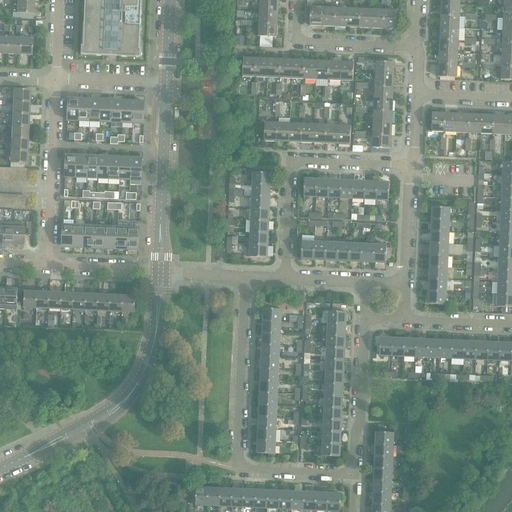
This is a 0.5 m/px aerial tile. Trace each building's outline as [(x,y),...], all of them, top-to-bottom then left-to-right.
[(85,0),(85,14),(84,24),(85,24),(84,46),(82,46),(82,55),(103,56),(104,56),(118,56),(118,57),(140,58),(141,49),(139,49),(140,26),(141,26),(141,10),(137,9),(137,0),(85,0)] [(278,1),(264,0),(259,0),(259,12),(278,13),(278,1)] [(33,14),(33,1),(17,1),(16,13),(21,13),(33,14)] [(460,5),(441,4),(440,16),(459,17),(460,5)] [(511,6),(504,6),(503,19),(511,19),(511,6)] [(310,26),(323,26),(324,8),(311,7),(310,26)] [(335,8),(324,8),(323,26),(334,27),(335,8)] [(348,9),(335,8),(334,27),(347,28),(348,9)] [(360,9),(348,9),(347,28),(359,28),(360,9)] [(372,10),(360,9),(359,28),(371,29),(372,10)] [(384,10),(372,10),(371,29),(383,29),(384,10)] [(397,11),(384,10),(383,29),(396,30),(397,11)] [(278,13),(259,12),(259,24),(277,25),(278,13)] [(459,17),(440,16),(440,28),(459,29),(459,17)] [(511,19),(503,19),(503,31),(511,31),(511,19)] [(277,25),(259,24),(258,37),(260,37),(272,37),(277,37),(277,25)] [(459,29),(440,28),(439,40),(458,41),(459,29)] [(511,31),(503,31),(502,43),(511,43),(511,31)] [(260,37),(259,47),(271,47),(272,37),(260,37)] [(19,38),(7,38),(6,54),(18,55),(19,38)] [(32,39),(19,38),(18,55),(31,55),(32,39)] [(458,41),(439,40),(439,53),(457,53),(458,41)] [(511,43),(502,43),(501,55),(511,55),(511,43)] [(457,53),(439,53),(438,65),(457,66),(457,53)] [(511,55),(501,55),(501,68),(511,67),(511,55)] [(242,77),(255,77),(256,59),(243,58),(242,77)] [(268,59),(256,59),(255,77),(267,78),(268,59)] [(280,60),(268,59),(267,78),(279,78),(280,60)] [(292,60),(280,60),(279,78),(292,79),(292,60)] [(304,61),(292,60),(292,79),(304,79),(304,61)] [(316,61),(304,61),(304,79),(315,80),(316,61)] [(329,62),(316,61),(315,80),(328,80),(329,62)] [(341,62),(329,62),(328,80),(340,81),(341,62)] [(354,63),(341,62),(340,81),(353,82),(354,63)] [(376,62),(375,74),(394,75),(394,63),(376,62)] [(457,66),(438,65),(438,77),(456,78),(457,66)] [(511,67),(501,68),(500,80),(511,80),(511,67)] [(394,75),(375,74),(375,86),(393,87),(394,75)] [(393,87),(375,86),(374,98),(393,99),(393,87)] [(13,89),(13,102),(29,102),(29,90),(13,89)] [(393,99),(374,98),(373,111),(392,111),(393,99)] [(79,121),(80,99),(68,99),(67,121),(79,121)] [(89,122),(90,100),(80,99),(79,121),(89,122)] [(100,122),(101,100),(90,100),(89,122),(100,122)] [(111,123),(112,101),(101,100),(100,122),(111,123)] [(122,123),(123,101),(112,101),(111,123),(122,123)] [(132,124),(134,102),(123,101),(122,123),(132,124)] [(29,102),(13,102),(12,114),(28,115),(29,102)] [(137,102),(134,102),(132,124),(144,124),(145,102),(137,102)] [(392,111),(373,111),(373,123),(392,124),(392,111)] [(431,132),(444,132),(444,114),(432,113),(431,132)] [(28,115),(12,114),(11,126),(28,127),(28,115)] [(456,114),(444,114),(444,132),(456,133),(456,114)] [(469,115),(456,114),(456,133),(468,133),(469,115)] [(481,115),(469,115),(468,133),(480,134),(481,115)] [(493,116),(481,115),(480,134),(492,134),(493,116)] [(505,116),(493,116),(492,134),(504,135),(505,116)] [(264,141),(276,142),(277,123),(265,123),(264,141)] [(289,124),(277,123),(276,142),(288,142),(289,124)] [(392,124),(373,123),(372,135),(391,136),(392,124)] [(302,124),(289,124),(288,142),(301,143),(302,124)] [(313,125),(302,124),(301,143),(313,143),(313,125)] [(326,125),(313,125),(313,143),(325,144),(326,125)] [(338,126),(326,125),(325,144),(337,144),(338,126)] [(28,127),(11,126),(11,139),(27,139),(28,127)] [(351,126),(338,126),(337,144),(350,145),(351,126)] [(391,136),(372,135),(372,148),(391,149),(391,136)] [(27,139),(11,139),(10,150),(27,151),(27,139)] [(27,151),(10,150),(10,163),(24,164),(26,164),(27,151)] [(76,178),(77,156),(66,155),(65,177),(76,178)] [(87,178),(88,156),(77,156),(76,178),(87,178)] [(98,179),(99,157),(88,156),(87,178),(98,179)] [(108,179),(109,157),(99,157),(98,179),(108,179)] [(119,180),(120,158),(109,157),(108,179),(119,180)] [(130,180),(131,158),(120,158),(119,180),(130,180)] [(141,181),(142,159),(131,158),(130,180),(141,181)] [(511,162),(503,162),(503,175),(511,175),(511,162)] [(253,173),(252,185),(270,186),(271,173),(253,173)] [(511,175),(503,175),(502,187),(511,187),(511,175)] [(304,197),(315,197),(316,180),(304,179),(304,197)] [(328,180),(316,180),(315,197),(328,198),(328,180)] [(340,181),(328,180),(328,198),(339,198),(340,181)] [(352,181),(340,181),(339,198),(351,199),(352,181)] [(364,182),(352,181),(351,199),(363,199),(364,182)] [(376,182),(364,182),(363,199),(375,200),(376,182)] [(389,183),(376,182),(375,200),(388,201),(389,183)] [(270,186),(252,185),(252,197),(270,197),(270,186)] [(511,187),(502,187),(502,199),(511,199),(511,187)] [(270,197),(252,197),(251,209),(269,210),(270,197)] [(511,199),(502,199),(501,211),(511,211),(511,199)] [(432,207),(431,220),(449,220),(450,208),(432,207)] [(269,210),(251,209),(251,221),(269,222),(269,210)] [(511,211),(501,211),(501,223),(511,223),(511,211)] [(449,220),(431,220),(431,232),(449,232),(449,220)] [(269,222),(251,221),(250,233),(268,234),(269,222)] [(13,223),(3,222),(2,248),(5,247),(5,244),(12,245),(13,223)] [(24,223),(13,223),(12,245),(19,245),(19,248),(22,248),(22,249),(23,249),(24,223)] [(511,223),(501,223),(500,235),(511,235),(511,223)] [(73,248),(74,226),(63,225),(62,247),(73,248)] [(84,248),(85,226),(74,226),(73,248),(84,248)] [(95,249),(96,227),(85,226),(84,248),(95,249)] [(105,249),(106,227),(96,227),(95,249),(105,249)] [(116,250),(117,228),(106,227),(105,249),(116,250)] [(127,250),(128,228),(117,228),(116,250),(127,250)] [(138,250),(139,229),(128,228),(127,250),(138,250)] [(449,232),(431,232),(430,244),(448,244),(449,232)] [(268,234),(250,233),(250,245),(267,245),(268,234)] [(511,235),(500,235),(500,247),(511,247),(511,235)] [(302,242),(301,259),(312,260),(313,242),(302,242)] [(325,243),(313,242),(312,260),(325,261),(325,243)] [(337,243),(325,243),(325,261),(337,261),(337,243)] [(349,244),(337,243),(337,261),(349,262),(349,244)] [(361,244),(349,244),(349,262),(361,262),(361,244)] [(373,245),(361,244),(361,262),(373,263),(373,245)] [(448,244),(430,244),(430,255),(448,256),(448,244)] [(267,245),(250,245),(249,257),(267,258),(267,245)] [(386,245),(373,245),(373,263),(386,263),(386,245)] [(511,247),(500,247),(499,259),(511,259),(511,247)] [(448,256),(430,255),(429,267),(447,268),(448,256)] [(511,259),(499,259),(499,270),(511,270),(511,259)] [(447,268),(429,267),(429,279),(447,280),(447,268)] [(511,270),(499,270),(498,282),(511,283),(511,270)] [(447,280),(429,279),(428,291),(446,292),(447,280)] [(511,283),(498,282),(497,295),(511,295),(511,283)] [(21,302),(21,290),(17,290),(17,289),(11,289),(11,284),(6,284),(6,289),(5,310),(16,310),(17,302),(21,302)] [(24,308),(36,308),(37,292),(24,291),(24,308)] [(446,292),(428,291),(428,304),(445,305),(446,292)] [(49,292),(37,292),(36,308),(48,309),(49,292)] [(61,293),(49,292),(48,309),(60,309),(61,293)] [(74,294),(61,293),(60,309),(73,310),(74,294)] [(86,294),(74,294),(73,310),(85,311),(86,294)] [(98,295),(86,294),(85,311),(97,311),(98,295)] [(110,295),(98,295),(97,311),(110,312),(110,295)] [(123,296),(110,295),(110,312),(122,312),(123,296)] [(511,295),(497,295),(497,307),(511,307),(511,295)] [(135,296),(123,296),(122,312),(134,313),(135,296)] [(281,322),(281,310),(281,303),(264,303),(264,309),(263,309),(263,321),(281,322)] [(328,312),(328,324),(346,325),(346,312),(340,312),(332,312),(328,312)] [(281,322),(263,321),(262,332),(280,333),(281,322)] [(346,325),(328,324),(327,336),(345,336),(346,325)] [(280,333),(262,332),(262,345),(280,346),(280,333)] [(345,336),(327,336),(327,348),(345,349),(345,336)] [(392,356),(392,338),(380,338),(379,356),(392,356)] [(404,339),(392,338),(392,356),(403,357),(404,339)] [(416,339),(404,339),(403,357),(415,357),(416,339)] [(428,340),(416,339),(415,357),(428,358),(428,340)] [(441,341),(428,340),(428,358),(440,358),(441,341)] [(453,341),(441,341),(440,358),(452,359),(453,341)] [(464,342),(453,341),(452,359),(464,359),(464,342)] [(476,342),(464,342),(464,359),(476,360),(476,342)] [(488,343),(476,342),(476,360),(487,360),(488,343)] [(501,343),(488,343),(487,360),(500,361),(501,343)] [(511,345),(511,343),(501,343),(500,361),(511,361),(511,345)] [(280,346),(262,345),(261,357),(279,357),(280,346)] [(345,349),(327,348),(326,360),(344,360),(345,349)] [(279,357),(261,357),(261,369),(278,369),(279,357)] [(344,360),(326,360),(326,372),(343,372),(344,360)] [(278,369),(261,369),(260,380),(278,381),(278,369)] [(343,372),(326,372),(325,383),(343,384),(343,372)] [(278,381),(260,380),(260,393),(277,394),(278,381)] [(343,384),(325,383),(325,396),(342,396),(343,384)] [(277,394),(260,393),(259,405),(277,405),(277,394)] [(342,396),(325,396),(324,408),(342,408),(342,396)] [(277,405),(259,405),(258,417),(276,418),(277,405)] [(342,408),(324,408),(324,420),(341,421),(342,408)] [(276,418),(258,417),(258,429),(276,429),(276,418)] [(341,421),(324,420),(323,431),(341,432),(341,421)] [(276,429),(258,429),(257,441),(275,442),(276,429)] [(341,432),(323,431),(323,444),(340,445),(341,432)] [(376,432),(375,445),(393,445),(394,433),(376,432)] [(275,442),(257,441),(257,453),(275,454),(275,442)] [(340,445),(323,444),(322,456),(340,457),(340,445)] [(393,445),(375,445),(375,457),(393,457),(393,445)] [(393,457),(375,457),(374,468),(392,469),(393,457)] [(392,469),(374,468),(374,480),(391,481),(392,469)] [(391,481),(374,480),(373,492),(391,493),(391,481)] [(195,505),(208,506),(208,488),(196,488),(195,505)] [(220,489),(208,488),(208,506),(220,506),(220,489)] [(232,489),(220,489),(220,506),(231,507),(232,489)] [(244,490),(232,489),(231,507),(244,507),(244,490)] [(256,490),(244,490),(244,507),(256,508),(256,490)] [(269,491),(256,490),(256,508),(268,508),(269,491)] [(280,491),(269,491),(268,508),(280,509),(280,491)] [(292,492),(280,491),(280,509),(292,510),(292,492)] [(304,492),(292,492),(292,510),(303,510),(304,492)] [(316,493),(304,492),(303,510),(315,511),(316,493)] [(391,493),(373,492),(373,505),(390,506),(391,493)] [(328,493),(316,493),(315,511),(327,511),(328,493)] [(340,494),(328,493),(327,511),(340,511),(340,494)]
